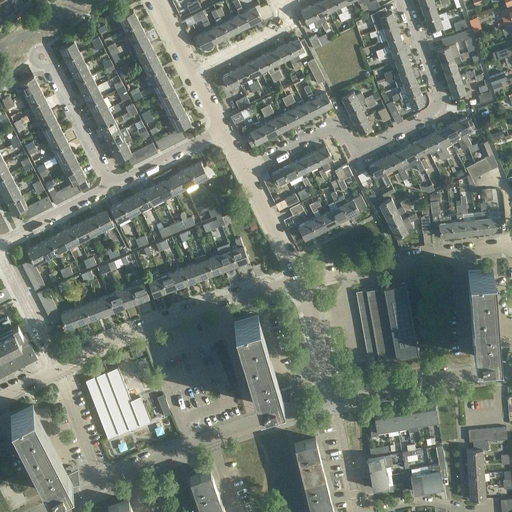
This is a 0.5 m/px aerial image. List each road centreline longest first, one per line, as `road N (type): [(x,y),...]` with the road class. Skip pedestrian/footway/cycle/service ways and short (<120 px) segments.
road 1 (residential): [(243,168),(325,128),(361,148),(431,113),(437,97),(403,0)]
road 2 (residential): [(57,367),(160,321),(300,280)]
road 3 (residential): [(300,280),(511,246)]
road 4 (residential): [(332,398),(511,368)]
road 5 (residential): [(108,180),(46,61)]
road 6 (residential): [(57,367),(0,249)]
road 7 (residential): [(209,438),(332,398)]
road 8 (residential): [(108,180),(223,128)]
road 9 (residential): [(194,72),(283,26),(284,0)]
road 10 (residential): [(300,280),(243,168)]
road 11 (residential): [(332,398),(300,280)]
road 12 (residential): [(0,237),(108,180)]
